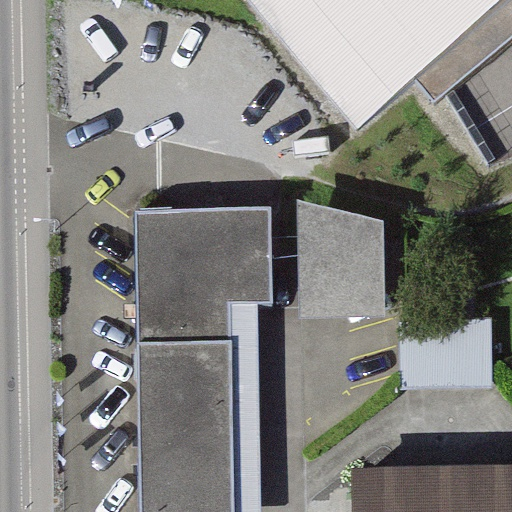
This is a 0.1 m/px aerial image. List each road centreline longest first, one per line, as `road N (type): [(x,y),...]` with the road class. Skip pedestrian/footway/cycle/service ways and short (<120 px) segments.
road 1 (unknown): [(98,145),(104,511)]
road 2 (track): [(290,162),(369,199),(427,208),(486,206),(511,193)]
